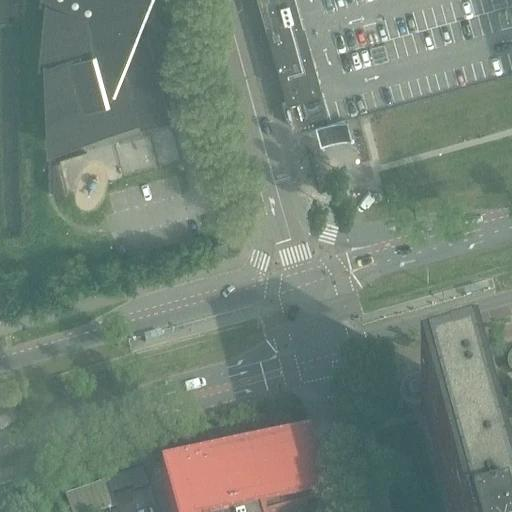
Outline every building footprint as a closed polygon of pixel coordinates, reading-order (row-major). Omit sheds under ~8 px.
[(44,0),(44,8),(43,8),(43,12),(40,47),(39,47),(39,52),(38,60),(41,60),(44,59),(45,102),(45,106),(47,147),(88,136),(88,137),(92,135),(115,129),(119,128),(139,122),(140,127),(171,118),(168,107),(167,102),(160,80),(161,80),(160,75),(159,75),(147,32),(136,27),(135,23),(140,22),(138,17),(137,11),(132,12),(130,8),(135,2),(136,0),(44,0)] [(511,0),(260,0),(286,94),(282,95),(291,129),(312,123),(316,122),(317,122),(318,127),(320,133),(321,133),(321,132),(335,129),(348,125),(350,125),(349,123),(347,114),(351,112),(363,109),(367,108),(392,101),(428,92),(428,94),(432,108),(433,110),(462,102),(467,120),(468,120),(504,110),(505,110),(508,109),(508,108),(511,107),(511,0)] [(59,160),(53,162),(54,198),(68,194),(59,160)] [(226,242),(213,245),(216,254),(228,251),(226,242)] [(459,399),(457,393),(459,392),(461,391),(462,390),(463,389),(464,388),(465,386),(466,385),(466,383),(466,382),(466,380),(465,380),(465,378),(464,377),(462,376),(461,375),(460,374),(458,374),(456,373),(454,374),(448,375),(412,385),(410,386),(408,387),(407,389),(406,390),(406,392),(405,394),(405,395),(406,397),(406,398),(407,399),(408,400),(408,401),(409,402),(410,403),(413,404),(414,404),(416,404),(419,403),(421,410),(459,399)] [(507,511),(480,412),(476,397),(477,397),(476,395),(459,399),(421,410),(419,410),(420,413),(422,412),(448,511),(507,511)] [(303,511),(328,505),(310,440),(162,481),(170,511),(303,511)] [(141,469),(65,496),(70,511),(77,511),(113,499),(112,495),(132,488),(134,492),(148,487),(141,469)]
